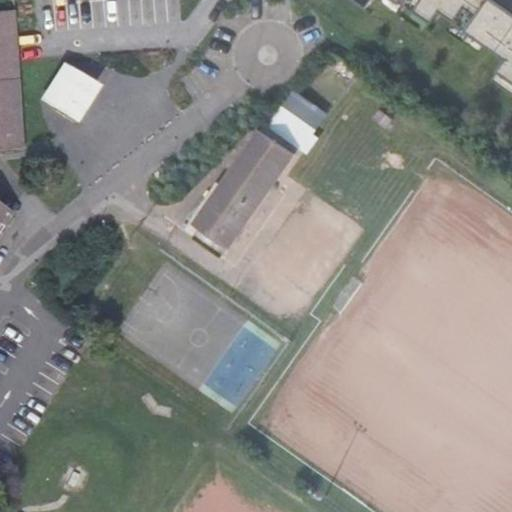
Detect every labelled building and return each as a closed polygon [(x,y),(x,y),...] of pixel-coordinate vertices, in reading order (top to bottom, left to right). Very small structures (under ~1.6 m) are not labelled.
[(511,7),(501,0),(403,0),(426,16),(434,4),(501,52),(493,64),(511,77),(511,7)] [(13,14),(0,14),(0,150),(22,149),(20,125),(16,65),(16,56),(13,14)] [(50,73),(36,102),(75,121),(89,93),(50,73)] [(296,144),(279,132),(275,138),(268,133),(229,188),(223,184),(195,223),(200,226),(194,235),(222,255),(295,152),(292,149),(296,144)] [(9,217),(0,211),(0,231),(9,217)]
